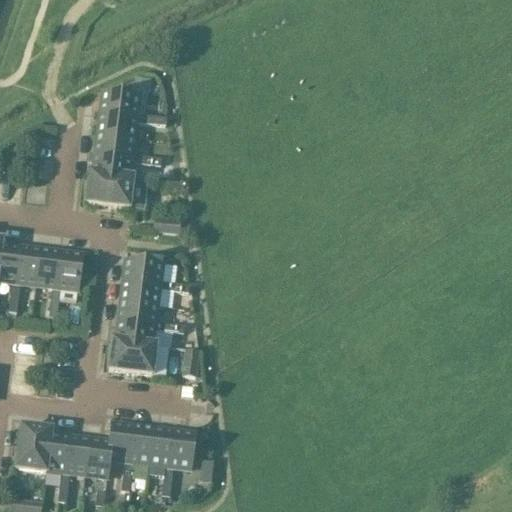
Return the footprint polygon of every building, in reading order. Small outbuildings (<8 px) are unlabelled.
[(136,122),(135,126),(150,128),(151,120),(136,118),(138,101),(102,97),(99,118),(136,122)] [(99,118),(97,138),(133,143),(135,126),(136,122),(99,118)] [(165,122),(151,120),(150,128),(165,130),(165,122)] [(97,138),(94,158),(131,163),(130,167),(145,168),(146,161),(131,159),(133,143),(97,138)] [(89,178),(131,183),(128,182),(130,167),(131,163),(94,158),(92,178),(89,178)] [(160,162),(146,161),(145,168),(159,170),(160,162)] [(128,213),(131,183),(89,178),(85,208),(128,213)] [(154,222),(152,235),(178,238),(180,225),(154,222)] [(1,245),(0,245),(0,285),(11,287),(15,287),(20,251),(0,248),(1,245)] [(40,253),(20,251),(15,287),(11,287),(10,301),(17,302),(19,288),(36,290),(40,253)] [(60,256),(40,253),(36,290),(52,292),(56,292),(60,256)] [(56,292),(52,292),(50,306),(58,307),(60,293),(77,295),(81,258),(60,256),(56,292)] [(159,290),(158,294),(173,295),(174,288),(159,286),(162,269),(125,264),(123,285),(159,290)] [(123,285),(120,306),(156,310),(158,294),(159,290),(123,285)] [(189,290),(174,288),(173,295),(188,298),(189,290)] [(16,317),(17,302),(10,301),(8,316),(16,317)] [(56,322),(58,307),(50,306),(48,321),(56,322)] [(120,306),(118,326),(154,330),(153,334),(168,336),(169,328),(154,326),(156,310),(120,306)] [(112,345),(112,346),(154,351),(154,350),(152,350),(153,334),(154,330),(118,326),(115,345),(112,345)] [(184,330),(169,328),(168,336),(183,338),(184,330)] [(151,380),(154,351),(112,346),(109,375),(151,380)] [(182,380),(195,382),(198,356),(185,354),(182,380)] [(111,427),(109,445),(110,446),(108,464),(109,464),(124,466),(128,466),(133,430),(111,427)] [(153,432),(133,430),(128,466),(124,466),(122,480),(130,481),(132,467),(148,469),(153,432)] [(15,474),(44,477),(49,435),(20,431),(15,474)] [(173,435),(153,432),(148,469),(164,471),(168,471),(173,435)] [(50,435),(49,435),(44,477),(45,478),(45,475),(61,476),(65,477),(69,441),(50,438),(50,435)] [(168,471),(164,471),(163,486),(171,487),(173,472),(189,474),(194,437),(173,435),(168,471)] [(89,443),(69,441),(65,477),(61,476),(59,491),(67,492),(69,477),(85,479),(89,443)] [(109,445),(89,443),(85,479),(106,482),(109,464),(108,464),(110,446),(109,445)] [(201,464),(200,475),(211,476),(212,465),(201,464)] [(128,496),(130,481),(122,480),(121,495),(128,496)] [(169,501),(171,487),(163,486),(161,501),(169,501)] [(65,507),(67,492),(59,491),(58,506),(65,507)] [(96,497),(95,511),(96,511),(102,511),(103,510),(104,500),(104,498),(96,497)] [(10,503),(8,511),(40,511),(41,507),(10,503)]
